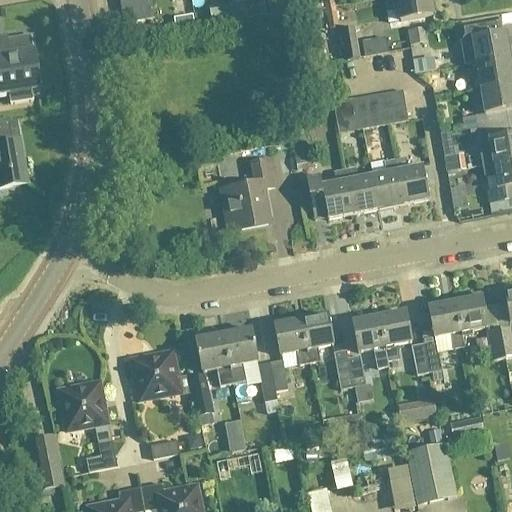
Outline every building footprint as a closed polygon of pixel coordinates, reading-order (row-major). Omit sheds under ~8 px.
[(117,0),(119,11),(122,27),(154,21),(149,0),(117,0)] [(389,0),(384,1),(385,11),(397,9),(400,24),(434,18),(430,0),(389,0)] [(232,24),(266,18),(263,3),(230,8),(232,24)] [(506,35),(501,36),(499,23),(459,30),(466,69),(475,68),(510,62),(506,35)] [(340,33),(346,64),(358,62),(352,31),(340,33)] [(0,95),(8,94),(10,106),(9,106),(9,107),(32,104),(32,102),(31,103),(29,91),(39,89),(31,39),(4,43),(5,47),(0,47),(0,95)] [(409,65),(412,78),(434,74),(431,61),(409,65)] [(511,72),(510,62),(475,68),(478,82),(471,84),(473,94),(480,93),(511,87),(511,72)] [(474,119),(477,132),(508,127),(506,114),(511,112),(511,87),(480,93),(484,118),(474,119)] [(389,97),(394,127),(406,125),(401,95),(389,97)] [(394,127),(389,97),(377,99),(381,130),(394,127)] [(364,101),(369,132),(381,130),(377,99),(364,101)] [(369,132),(364,101),(352,103),(357,134),(369,132)] [(0,191),(28,187),(19,131),(17,122),(0,124),(0,191)] [(465,149),(469,130),(457,127),(453,146),(465,149)] [(482,170),(511,164),(511,138),(510,139),(508,127),(477,132),(479,144),(488,142),(491,157),(480,159),(482,170)] [(466,155),(448,157),(450,173),(468,171),(466,155)] [(294,159),(297,174),(312,171),(310,156),(294,159)] [(393,164),(402,209),(428,204),(421,170),(406,172),(404,162),(393,164)] [(227,235),(237,233),(267,227),(261,194),(276,191),(270,164),(249,168),(253,187),(219,194),(227,235)] [(377,214),(402,209),(393,164),(382,166),(384,177),(370,180),(377,214)] [(511,164),(482,170),(484,181),(495,179),(497,193),(488,195),(490,208),(511,203),(511,164)] [(352,219),(377,214),(370,180),(356,182),(354,172),(343,174),(352,219)] [(314,224),(326,222),(327,224),(352,219),(343,174),(332,176),(334,187),(320,189),(318,179),(306,181),(314,224)] [(467,189),(452,190),(453,214),(469,213),(467,189)] [(511,215),(511,203),(490,208),(492,219),(511,215)] [(465,304),(455,306),(462,341),(472,339),(471,335),(488,332),(482,301),(481,301),(480,297),(464,300),(465,304)] [(504,303),(488,306),(491,326),(508,324),(504,303)] [(441,375),(434,341),(449,339),(452,354),(464,352),(462,341),(455,306),(428,311),(431,324),(418,327),(422,348),(428,377),(441,375)] [(380,320),(386,355),(388,365),(399,363),(396,349),(412,346),(406,315),(380,320)] [(327,317),(301,323),(309,367),(319,365),(317,351),(333,348),(327,317)] [(386,355),(380,320),(353,325),(359,355),(373,352),(374,357),(386,355)] [(309,367),(301,323),(274,328),(280,358),(295,355),(297,369),(309,367)] [(511,332),(511,330),(498,333),(503,362),(511,360),(511,332)] [(252,332),(223,337),(230,375),(233,387),(245,385),(242,368),(256,365),(253,350),(256,349),(252,332)] [(490,365),(503,362),(498,333),(484,335),(490,365)] [(233,387),(230,375),(223,337),(194,343),(197,360),(199,359),(202,375),(216,372),(219,390),(233,387)] [(416,380),(428,377),(422,348),(410,350),(416,380)] [(338,394),(351,391),(346,362),(344,354),(332,357),(338,394)] [(171,356),(130,364),(139,405),(179,397),(171,356)] [(346,362),(351,391),(364,389),(358,360),(346,362)] [(268,366),(273,396),(286,393),(280,364),(268,366)] [(273,396),(268,366),(255,369),(261,398),(273,396)] [(190,382),(193,397),(198,418),(198,419),(201,430),(210,428),(207,417),(211,416),(203,379),(190,382)] [(111,444),(110,445),(98,386),(57,394),(66,435),(94,430),(100,460),(85,463),(88,477),(116,471),(111,444)] [(63,489),(53,441),(30,446),(40,493),(63,489)] [(176,445),(149,450),(152,463),(179,459),(176,445)] [(444,448),(405,455),(416,508),(454,500),(444,448)] [(0,479),(5,482),(12,472),(0,464),(0,479)] [(163,496),(161,487),(139,491),(142,511),(199,511),(195,490),(163,496)] [(307,493),(312,511),(332,511),(326,488),(307,493)] [(142,511),(139,491),(117,496),(119,504),(86,511),(142,511)]
